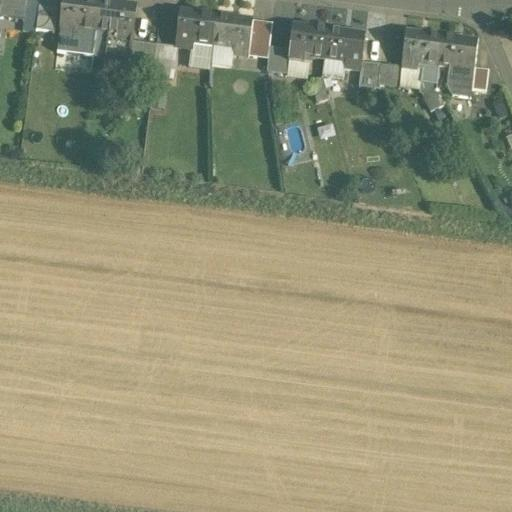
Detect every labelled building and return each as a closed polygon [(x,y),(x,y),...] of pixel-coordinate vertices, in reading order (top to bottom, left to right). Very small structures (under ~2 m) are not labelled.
[(0,0),(0,21),(1,22),(2,16),(23,18),(25,0),(0,0)] [(38,0),(25,0),(23,18),(24,19),(22,35),(34,36),(38,0)] [(51,0),(38,0),(34,36),(47,38),(51,0)] [(99,4),(63,0),(58,37),(74,39),(75,33),(95,35),(99,4)] [(135,9),(99,4),(95,35),(106,37),(103,62),(128,65),(130,47),(131,47),(135,9)] [(216,19),(179,15),(175,51),(191,54),(192,48),(212,50),(216,19)] [(252,24),(216,19),(212,50),(233,53),(232,58),(247,60),(252,24)] [(328,33),(290,28),(287,54),(286,65),(287,65),(303,67),(304,61),(324,64),(328,33)] [(363,37),(328,33),(324,64),(343,66),(343,72),(359,74),(360,66),(363,37)] [(440,40),(405,35),(401,70),(401,71),(402,72),(416,73),(417,66),(437,69),(440,40)] [(476,44),(440,40),(437,69),(447,71),(447,77),(471,80),(476,44)] [(155,48),(135,46),(131,78),(151,80),(155,48)] [(175,51),(155,48),(151,80),(171,83),(175,51)] [(287,54),(268,51),(266,75),(285,78),(287,65),(286,65),(287,54)] [(380,68),(360,66),(359,74),(357,90),(380,93),(378,88),(380,68)] [(401,70),(380,68),(378,88),(399,90),(402,72),(401,71),(401,70)] [(486,73),(475,72),(473,94),(484,95),(486,73)] [(471,80),(447,77),(445,90),(450,99),(468,102),(471,80)]
